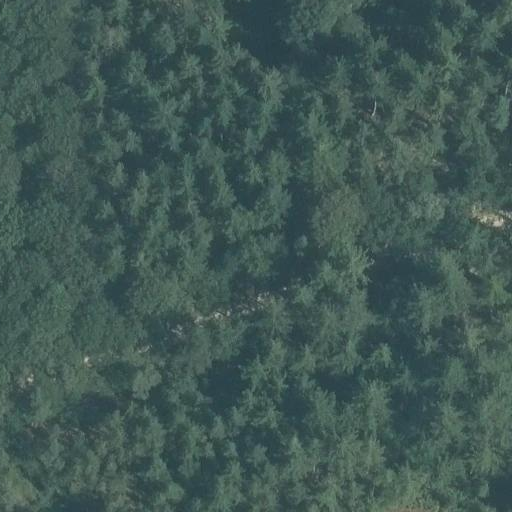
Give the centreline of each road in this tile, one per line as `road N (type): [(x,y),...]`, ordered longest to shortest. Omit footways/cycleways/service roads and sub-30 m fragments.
road 1 (track): [(0,397),(511,214)]
road 2 (track): [(246,0),(315,254)]
